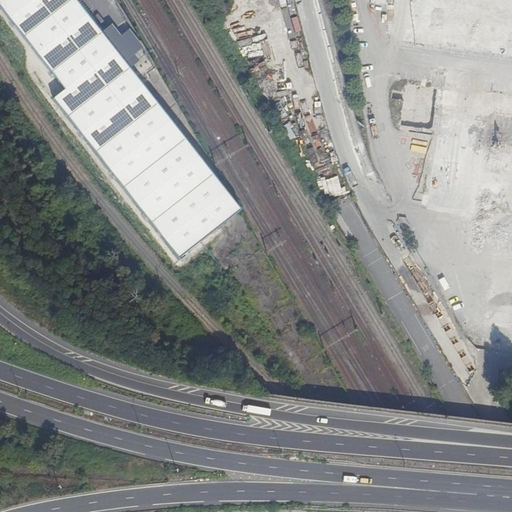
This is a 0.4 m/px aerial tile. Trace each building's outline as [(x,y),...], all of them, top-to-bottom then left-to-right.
[(191,243),(213,182),(121,62),(98,33),(72,0),(0,0),(0,13),(61,93),(51,101),(175,260),(189,249),(191,243)] [(511,0),(391,0),(386,41),(511,55),(511,0)] [(98,33),(121,62),(138,49),(125,32),(117,38),(108,26),(98,33)] [(511,98),(431,89),(431,85),(401,82),(396,126),(428,129),(419,206),(491,214),(478,325),(511,328),(511,98)] [(189,249),(188,251),(240,210),(215,178),(213,182),(191,243),(189,249)]
